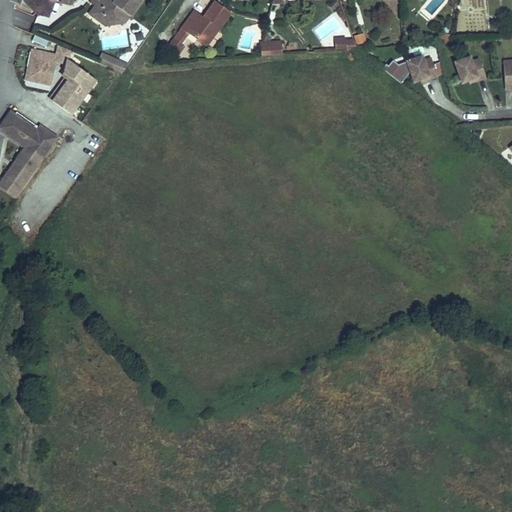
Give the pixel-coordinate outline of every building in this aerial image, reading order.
[(53,0),(70,5),(76,0),(25,0),(38,12),(37,15),(48,17),(53,0)] [(141,0),(116,0),(118,1),(115,4),(113,3),(112,0),(92,0),(90,3),(95,7),(89,14),(105,26),(108,23),(114,19),(121,21),(124,23),(141,0)] [(193,12),(174,38),(181,44),(189,33),(203,43),(215,28),(218,30),(230,14),(229,13),(221,7),(215,3),(203,19),(193,12)] [(221,7),(229,13),(231,10),(224,4),(221,7)] [(215,28),(203,43),(206,45),(218,30),(215,28)] [(363,35),(355,37),(357,44),(365,42),(363,35)] [(181,44),(174,38),(168,46),(179,54),(185,46),(181,44)] [(346,47),(345,41),(345,38),(335,39),(336,48),(346,47)] [(346,47),(346,50),(357,49),(353,40),(345,41),(346,47)] [(268,43),(269,55),(282,54),(281,42),(268,43)] [(64,73),(67,75),(71,77),(66,84),(63,81),(53,96),(56,98),(53,102),(71,115),(96,80),(68,60),(70,51),(58,46),(56,56),(32,50),(25,80),(50,86),(55,62),(66,64),(64,73)] [(103,65),(107,57),(102,55),(98,63),(103,65)] [(422,56),(407,62),(410,71),(414,82),(420,80),(428,77),(429,79),(438,76),(433,62),(425,65),(424,61),(422,56)] [(127,66),(107,57),(103,65),(122,73),(127,66)] [(470,57),(455,63),(462,83),(468,81),(476,78),(477,80),(486,77),(481,63),(473,66),(472,61),(470,57)] [(382,69),(400,84),(410,71),(407,62),(398,65),(392,60),(388,66),(386,64),(382,69)] [(511,64),(503,65),(505,89),(511,88),(511,64)] [(10,112),(0,126),(0,129),(25,147),(0,183),(0,186),(15,197),(56,138),(40,126),(37,131),(35,129),(37,127),(16,112),(14,115),(10,112)]
